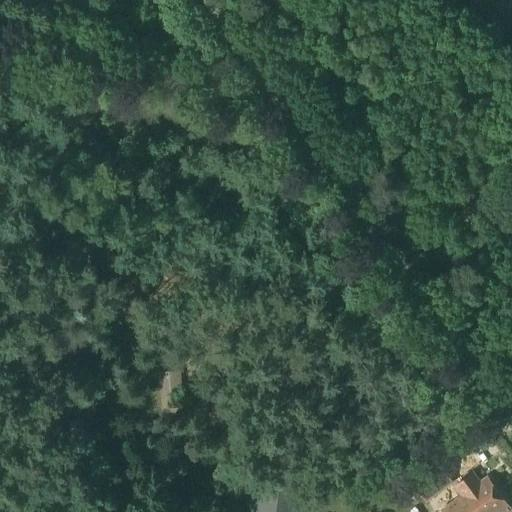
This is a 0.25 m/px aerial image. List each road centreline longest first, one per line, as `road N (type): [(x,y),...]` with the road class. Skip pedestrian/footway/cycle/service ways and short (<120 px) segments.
road 1 (unclassified): [(511,421),(206,0)]
road 2 (track): [(0,36),(228,99),(278,99)]
